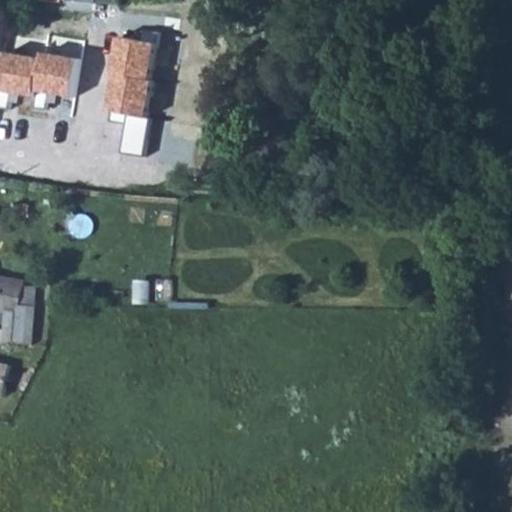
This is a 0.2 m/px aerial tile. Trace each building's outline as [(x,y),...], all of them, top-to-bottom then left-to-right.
[(45,16),(66,19),(67,6),(46,5),(45,16)] [(55,155),(68,157),(70,146),(57,144),(59,130),(70,59),(35,53),(18,154),(17,161),(53,166),(55,155)] [(59,130),(57,144),(70,146),(72,147),(74,132),(59,130)] [(0,277),(0,312),(9,315),(7,333),(0,331),(0,343),(35,347),(38,308),(27,306),(31,284),(0,277)] [(0,397),(7,399),(15,367),(0,363),(0,397)]
